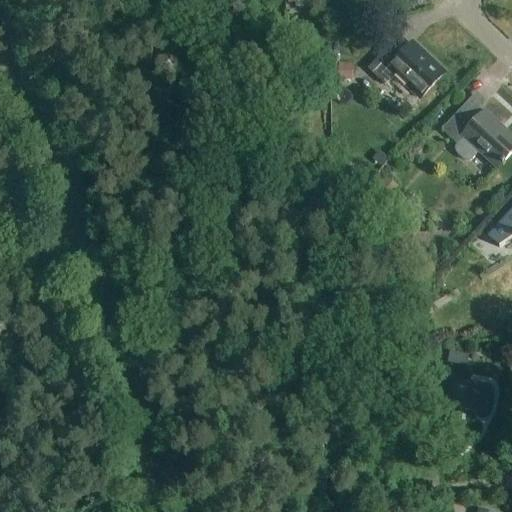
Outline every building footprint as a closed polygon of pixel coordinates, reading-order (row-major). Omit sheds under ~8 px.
[(307,0),(285,0),(285,2),(284,2),(284,12),(288,11),(289,15),(308,13),(307,0)] [(387,52),(369,71),(385,87),(395,77),(407,88),(420,101),(444,75),(412,45),(396,62),(387,52)] [(339,64),(338,81),(353,82),(353,65),(339,64)] [(511,135),(485,111),(484,111),(481,108),(486,102),(477,94),(441,132),(457,145),(455,149),(455,152),(457,156),(463,161),(467,162),(469,162),(473,160),(478,155),(498,174),(511,157),(511,135)] [(385,178),(372,192),(388,206),(401,191),(385,178)] [(511,216),(489,241),(500,252),(511,244),(511,216)] [(450,353),(448,363),(466,366),(468,357),(450,353)] [(493,388),(450,380),(445,407),(487,415),(493,388)]
